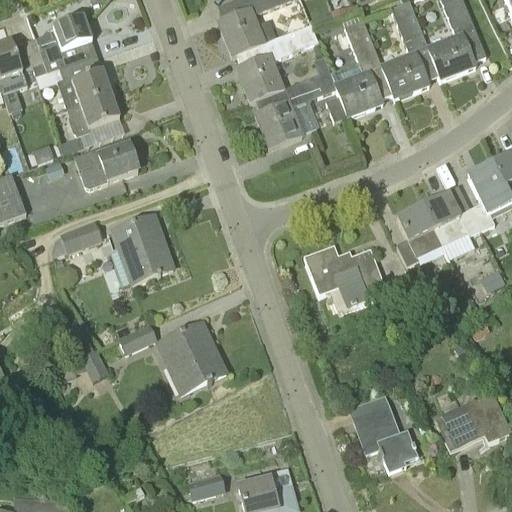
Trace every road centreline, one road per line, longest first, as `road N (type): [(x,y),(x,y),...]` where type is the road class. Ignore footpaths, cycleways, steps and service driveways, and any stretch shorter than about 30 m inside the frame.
road 1 (residential): [(243,230),(414,163),(511,95)]
road 2 (residential): [(337,511),(243,230)]
road 3 (residential): [(243,230),(156,0)]
